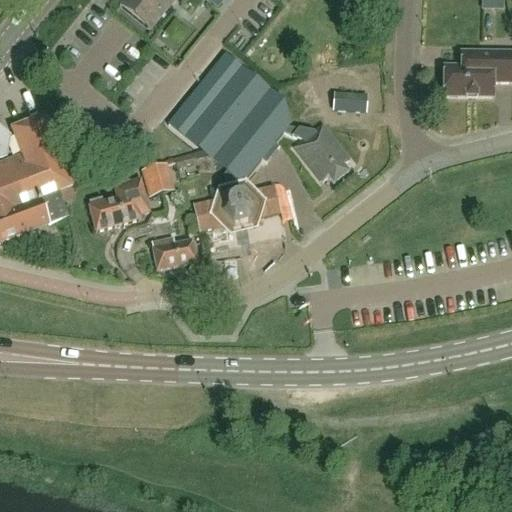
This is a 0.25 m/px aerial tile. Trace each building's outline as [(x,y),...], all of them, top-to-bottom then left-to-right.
[(127,0),(120,9),(150,33),(176,0),(127,0)] [(88,57),(90,45),(75,41),(73,54),(88,57)] [(459,70),(442,70),(442,100),(491,101),(491,86),(511,85),(511,55),(460,55),(459,70)] [(224,58),(168,125),(199,149),(204,153),(227,172),(222,178),(228,201),(216,203),(215,203),(197,208),(202,235),(205,234),(235,227),(262,221),(281,216),(275,189),(241,197),(238,182),(239,181),(244,185),(261,163),(266,167),(267,166),(265,164),(277,150),(279,151),(279,150),(274,146),(283,135),(301,144),(293,150),(321,184),(326,181),(332,186),(347,173),(343,168),(348,162),(322,128),(314,134),(288,130),(291,127),(289,126),(288,128),(285,116),(283,106),(240,71),(224,58)] [(346,73),(315,84),(321,99),(352,88),(346,73)] [(382,108),(374,85),(318,104),(325,127),(382,108)] [(24,157),(7,163),(0,166),(0,245),(68,220),(60,194),(73,188),(71,182),(47,119),(15,132),(24,157)] [(0,166),(7,163),(13,143),(0,133),(0,132),(0,166)] [(183,158),(174,161),(177,172),(187,169),(197,166),(194,155),(183,158)] [(167,168),(155,171),(163,198),(174,195),(168,168),(167,168)] [(155,171),(143,174),(150,201),(163,198),(155,171)] [(150,215),(141,183),(116,189),(119,202),(103,206),(102,202),(90,206),(91,210),(89,210),(97,235),(141,223),(140,217),(150,215)] [(176,241),(152,246),(157,274),(197,266),(193,243),(178,246),(176,241)]
